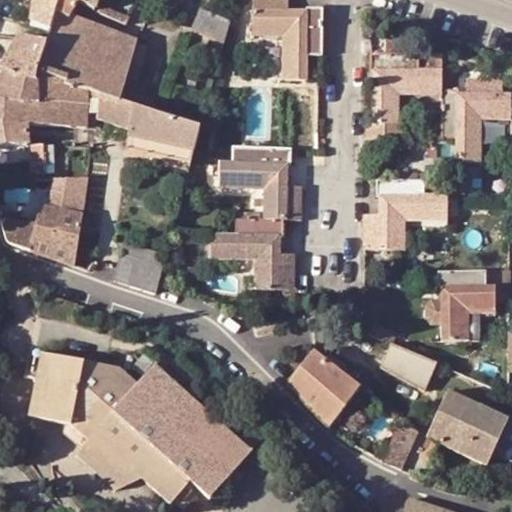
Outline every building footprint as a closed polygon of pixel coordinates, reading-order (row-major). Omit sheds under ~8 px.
[(69,19),(69,17),(79,3),(79,2),(75,0),(33,0),(34,2),(30,27),(48,32),(50,32),(57,11),(69,19)] [(75,0),(79,2),(79,3),(94,12),(96,6),(98,0),(75,0)] [(308,15),(299,15),(299,10),(289,10),(289,0),(253,0),(253,31),(283,33),(283,78),(307,78),(308,55),(323,55),(324,7),(309,7),(309,11),(308,15)] [(97,14),(127,26),(129,20),(96,6),(94,12),(97,14)] [(193,27),(225,40),(230,18),(200,7),(193,27)] [(46,43),(36,75),(87,92),(96,95),(120,103),(120,101),(123,91),(127,79),(137,44),(137,43),(136,43),(69,17),(69,19),(57,11),(50,32),(48,32),(45,43),(46,43)] [(21,38),(0,71),(0,72),(36,84),(36,75),(46,43),(45,43),(21,38)] [(148,48),(137,44),(127,79),(138,81),(148,48)] [(444,99),(444,92),(444,72),(420,71),(420,57),(372,57),(372,74),(375,75),(379,74),(380,83),(375,83),(375,129),(367,128),(367,145),(406,145),(406,128),(397,128),(397,100),(444,99)] [(87,92),(36,75),(36,84),(0,72),(0,124),(27,125),(28,126),(87,130),(87,92)] [(504,81),(469,82),(469,95),(469,100),(460,100),(460,96),(460,92),(444,92),(444,99),(445,142),(461,142),(461,166),(484,166),(484,118),(511,118),(511,95),(505,95),(504,81)] [(120,101),(133,106),(152,112),(156,102),(123,91),(120,101)] [(97,120),(129,131),(130,131),(133,106),(120,101),(120,103),(96,95),(97,120)] [(126,148),(191,166),(201,128),(152,112),(133,106),(130,131),(129,131),(127,138),(126,148)] [(28,147),(28,145),(28,134),(28,126),(27,125),(0,124),(0,149),(8,148),(28,147)] [(33,167),(45,166),(44,146),(44,145),(32,145),(33,167)] [(54,147),(44,146),(45,166),(46,174),(55,174),(54,147)] [(263,219),(283,219),(300,220),(301,186),(286,185),(287,176),(287,173),(282,173),(282,164),(287,164),(290,164),(290,149),(233,148),(232,164),(218,163),(218,184),(257,186),(263,186),(263,219)] [(384,202),(378,202),(379,212),(364,212),(364,247),(401,248),(401,218),(447,217),(447,187),(422,188),(422,177),(374,177),(375,194),(378,194),(383,194),(384,202)] [(36,226),(0,221),(7,243),(75,269),(83,217),(88,179),(54,180),(48,208),(40,207),(36,226)] [(240,208),(241,218),(263,219),(263,186),(257,186),(256,209),(240,208)] [(282,235),(283,219),(263,219),(241,218),(236,218),(236,236),(210,235),(210,260),(257,261),(256,289),(292,290),(293,254),(279,253),(279,245),(274,245),(274,235),(279,235),(282,235)] [(182,247),(170,243),(166,257),(166,258),(178,262),(182,247)] [(126,245),(122,258),(163,270),(166,258),(166,257),(126,245)] [(157,290),(160,280),(163,270),(122,258),(114,282),(140,292),(156,296),(157,290)] [(423,318),(429,325),(439,325),(439,340),(463,340),(462,309),(477,309),(492,309),(492,285),(484,285),(483,271),(435,271),(435,286),(438,286),(443,286),(443,296),(439,296),(439,299),(429,300),(423,305),(423,318)] [(492,285),(492,271),(483,271),(484,285),(492,285)] [(462,309),(463,340),(477,340),(477,309),(462,309)] [(391,343),(381,368),(424,392),(437,363),(391,343)] [(330,429),(360,388),(314,352),(286,386),(330,429)] [(196,489),(210,501),(253,452),(156,366),(138,387),(121,371),(30,353),(25,378),(36,381),(29,418),(72,426),(89,441),(76,455),(117,491),(134,472),(171,505),(174,502),(179,508),(196,489)] [(153,367),(144,359),(133,371),(141,379),(153,367)] [(437,416),(455,423),(465,400),(449,392),(437,416)] [(465,400),(455,423),(437,416),(421,451),(432,456),(439,442),(487,465),(508,420),(465,400)] [(411,414),(404,422),(418,432),(418,433),(425,425),(411,414)] [(385,463),(400,470),(418,432),(404,422),(400,419),(385,463)] [(406,503),(404,511),(443,511),(444,511),(408,500),(406,503)]
